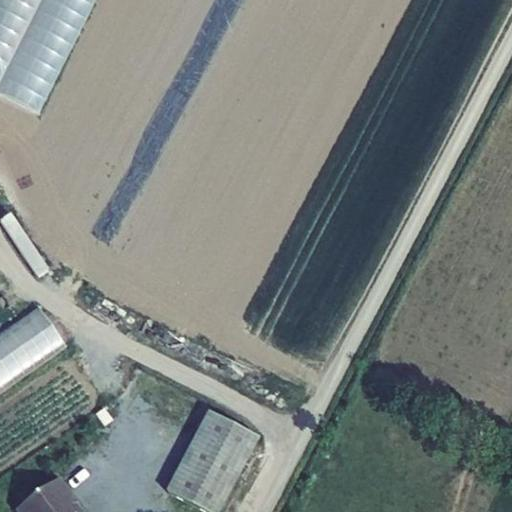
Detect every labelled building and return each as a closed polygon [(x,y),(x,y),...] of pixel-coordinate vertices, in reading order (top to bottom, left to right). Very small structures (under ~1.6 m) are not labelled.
[(0,0),(0,92),(55,116),(103,0),(0,0)] [(41,275),(51,268),(17,215),(7,221),(41,275)] [(0,393),(71,346),(43,306),(0,335),(0,393)] [(214,511),(233,511),(266,436),(209,412),(174,495),(214,511)] [(76,511),(56,484),(17,511),(76,511)]
